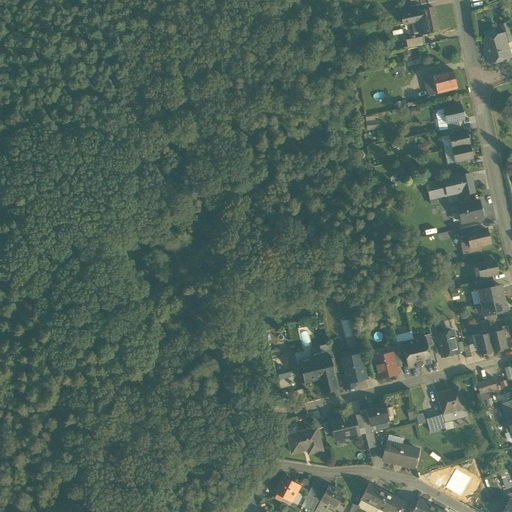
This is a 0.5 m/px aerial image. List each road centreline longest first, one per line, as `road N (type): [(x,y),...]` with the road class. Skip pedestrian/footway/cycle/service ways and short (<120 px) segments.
road 1 (track): [(0,203),(96,232),(118,262),(150,364),(168,386),(276,414),(271,464)]
road 2 (track): [(118,262),(132,32),(120,0)]
road 3 (residential): [(465,511),(417,483),(366,469),(271,464),(247,511)]
road 4 (residential): [(276,414),(511,359)]
road 5 (residential): [(475,83),(511,240)]
